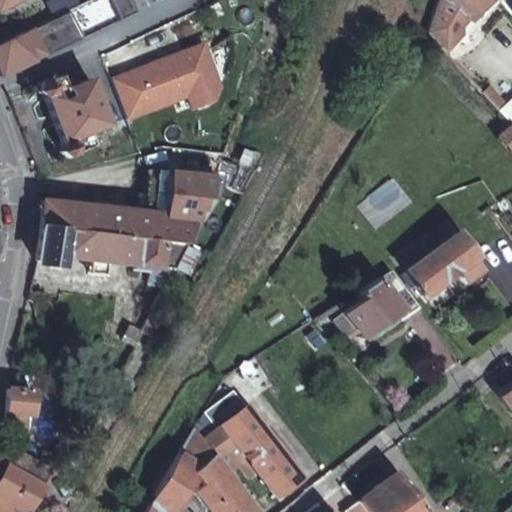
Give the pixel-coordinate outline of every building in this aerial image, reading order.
[(0,0),(0,5),(4,3),(7,8),(23,0),(0,0)] [(131,10),(126,0),(93,0),(104,23),(131,10)] [(483,0),(437,0),(425,33),(443,52),(461,31),(461,23),(467,16),(469,17),(470,15),(483,0)] [(470,31),(497,0),(483,0),(470,15),(469,17),(467,16),(461,23),(461,31),(470,31)] [(80,4),(76,6),(47,20),(51,29),(67,22),(74,38),(91,30),(80,4)] [(38,24),(0,42),(0,74),(1,76),(30,61),(29,58),(40,53),(32,37),(42,32),(38,24)] [(174,49),(167,53),(185,90),(189,89),(195,101),(214,92),(219,79),(200,38),(181,46),(183,50),(176,54),(174,49)] [(167,53),(110,79),(125,118),(185,90),(167,53)] [(34,83),(32,92),(42,98),(59,141),(56,151),(66,156),(93,146),(88,132),(105,125),(88,80),(62,90),(55,76),(34,83)] [(511,97),(498,111),(510,123),(511,126),(511,97)] [(511,150),(511,126),(510,123),(497,135),(503,141),(511,151),(511,150)] [(167,173),(222,179),(226,162),(169,157),(167,173)] [(40,230),(185,245),(218,190),(222,179),(167,173),(146,171),(140,212),(93,207),(94,203),(65,200),(64,205),(41,202),(40,230)] [(435,246),(403,270),(422,294),(431,306),(482,269),(481,268),(455,232),(456,231),(444,214),(423,230),(435,246)] [(105,261),(172,269),(185,245),(40,230),(34,261),(62,264),(63,256),(89,259),(105,261)] [(399,253),(395,247),(389,251),(394,258),(399,253)] [(104,274),(105,261),(89,259),(87,272),(104,274)] [(388,268),(355,290),(361,296),(331,320),(344,335),(354,328),(362,337),(412,299),(388,268)] [(511,380),(497,393),(511,412),(511,380)] [(30,389),(5,388),(3,397),(2,432),(20,433),(22,413),(29,412),(30,389)] [(243,406),(200,439),(216,460),(236,444),(276,494),(299,477),(286,460),(291,456),(274,435),(269,438),(243,406)] [(160,482),(150,497),(161,511),(167,511),(174,502),(193,472),(202,484),(193,492),(208,511),(256,511),(216,460),(200,439),(191,428),(160,482)] [(0,450),(0,494),(27,509),(51,466),(29,454),(8,452),(0,450)] [(421,511),(391,473),(356,500),(365,511),(421,511)] [(161,511),(150,497),(141,511),(181,511),(174,502),(167,511),(161,511)] [(365,511),(356,500),(343,511),(365,511)]
